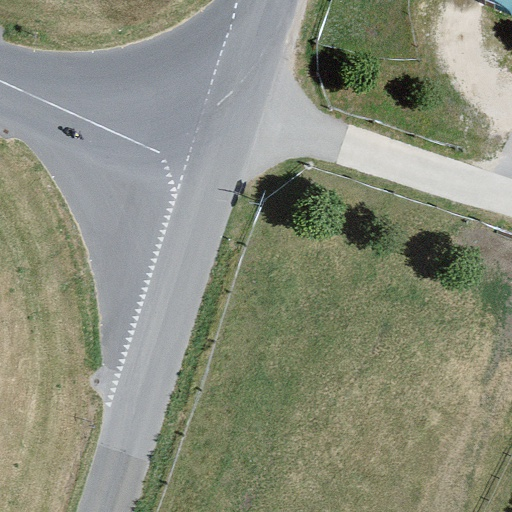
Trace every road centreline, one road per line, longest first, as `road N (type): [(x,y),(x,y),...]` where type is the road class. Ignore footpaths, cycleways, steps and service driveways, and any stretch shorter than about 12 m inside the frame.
road 1 (tertiary): [(213,176),(105,511)]
road 2 (tertiary): [(0,80),(213,176)]
road 3 (tertiary): [(269,0),(213,176)]
